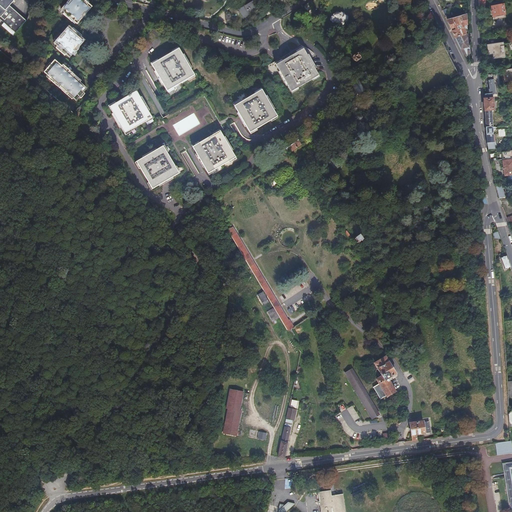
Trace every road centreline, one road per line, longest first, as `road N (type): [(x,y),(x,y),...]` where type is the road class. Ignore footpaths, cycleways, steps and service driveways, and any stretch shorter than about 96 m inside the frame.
road 1 (unclassified): [(45,511),(71,496),(497,431),(487,231),(495,212)]
road 2 (residential): [(260,26),(260,44),(247,53),(170,26),(98,101),(145,192),(183,210),(208,193)]
road 3 (track): [(54,501),(203,265)]
road 4 (residential): [(208,193),(323,94),(323,64),(272,19)]
road 5 (track): [(270,249),(249,253),(222,206),(229,194),(286,160),(320,211),(302,228)]
road 6 (track): [(401,449),(407,395),(398,370),(327,299),(296,252)]
road 7 (track): [(483,460),(474,453),(281,480)]
road 8 (residential): [(113,0),(237,33),(260,26)]
road 9 (residential): [(468,80),(495,212)]
